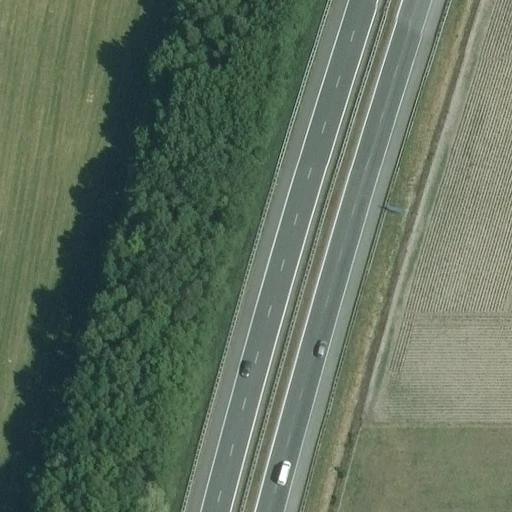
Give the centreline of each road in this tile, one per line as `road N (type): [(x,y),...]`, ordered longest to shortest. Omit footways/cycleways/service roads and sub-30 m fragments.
road 1 (motorway): [(271,511),(420,0)]
road 2 (motorway): [(357,0),(210,511)]
